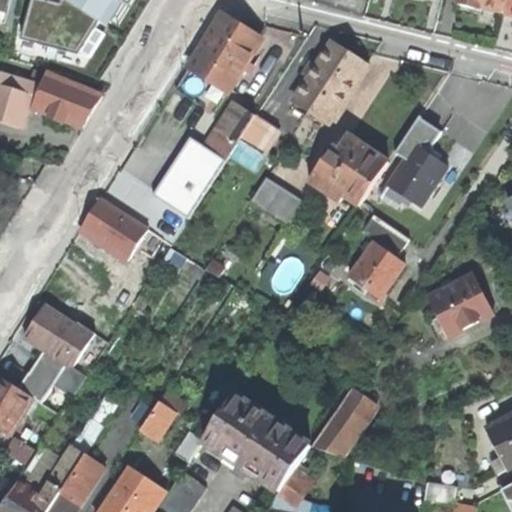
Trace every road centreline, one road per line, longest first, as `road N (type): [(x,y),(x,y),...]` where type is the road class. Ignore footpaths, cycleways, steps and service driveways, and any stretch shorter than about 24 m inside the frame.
road 1 (residential): [(0,312),(194,0)]
road 2 (residential): [(511,65),(272,0)]
road 3 (unknown): [(511,82),(424,269)]
